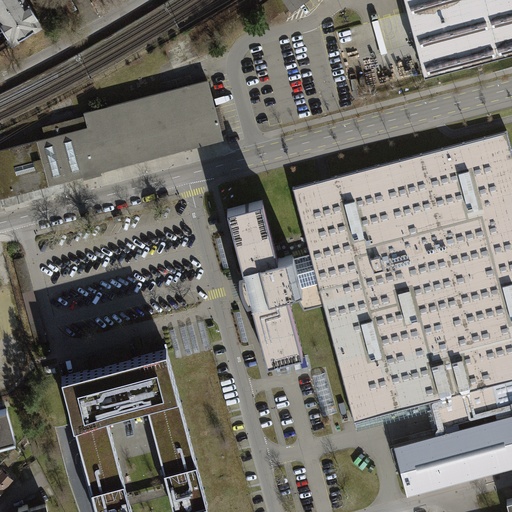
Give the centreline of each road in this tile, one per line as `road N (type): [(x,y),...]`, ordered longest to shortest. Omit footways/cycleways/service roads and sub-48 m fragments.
road 1 (secondary): [(187,175),(511,90)]
road 2 (residential): [(0,225),(187,175)]
road 3 (residential): [(0,78),(140,0)]
